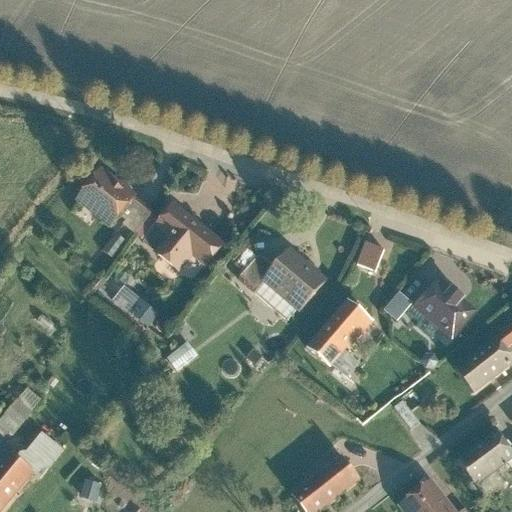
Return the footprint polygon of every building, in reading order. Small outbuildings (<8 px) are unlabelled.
[(136,198),(103,171),(78,201),(111,229),(136,198)] [(210,270),(227,249),(189,217),(159,253),(183,272),(195,258),(210,270)] [(359,265),(379,272),(388,248),(367,241),(359,265)] [(328,283),(293,253),(262,288),(297,319),(328,283)] [(414,305),(455,341),(481,313),(440,276),(414,305)] [(397,322),(414,302),(402,292),(385,311),(397,322)] [(139,298),(129,312),(151,327),(161,314),(139,298)] [(332,374),(372,326),(345,304),(305,351),(332,374)] [(0,340),(9,328),(0,320),(0,340)] [(476,398),(511,369),(511,363),(504,353),(511,347),(511,327),(455,371),(476,398)] [(193,344),(169,354),(177,370),(200,359),(193,344)] [(28,387),(1,426),(18,437),(45,399),(28,387)] [(43,431),(21,459),(44,476),(65,448),(43,431)] [(511,453),(498,435),(459,464),(478,489),(511,463),(511,453)] [(0,511),(3,511),(33,475),(9,456),(0,467),(0,511)] [(321,511),(361,485),(344,461),(292,498),(301,511),(321,511)] [(101,503),(105,482),(86,480),(83,500),(101,503)] [(453,511),(433,483),(398,508),(400,511),(453,511)]
